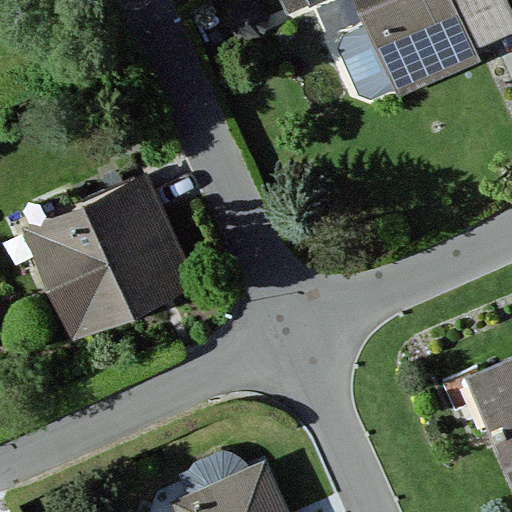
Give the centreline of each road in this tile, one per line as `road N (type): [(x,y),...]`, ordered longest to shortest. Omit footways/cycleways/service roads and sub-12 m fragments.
road 1 (unclassified): [(295,327),(150,0)]
road 2 (residential): [(0,459),(295,327)]
road 3 (residential): [(295,327),(511,231)]
road 4 (unclassified): [(376,511),(295,327)]
